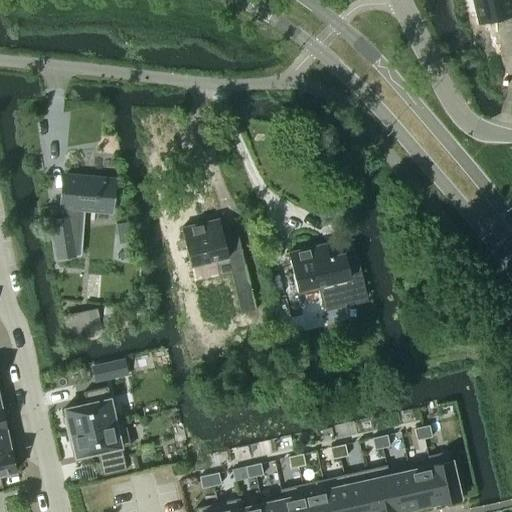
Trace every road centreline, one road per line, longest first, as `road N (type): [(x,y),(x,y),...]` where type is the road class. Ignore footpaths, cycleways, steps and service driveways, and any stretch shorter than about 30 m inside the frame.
road 1 (secondary): [(238,0),(316,49),(385,117),(511,272)]
road 2 (secondary): [(511,222),(339,24),(305,0)]
road 3 (residential): [(287,77),(215,85),(0,62)]
road 4 (residential): [(60,511),(18,329),(0,285)]
road 5 (unclassified): [(511,136),(451,103),(400,0)]
